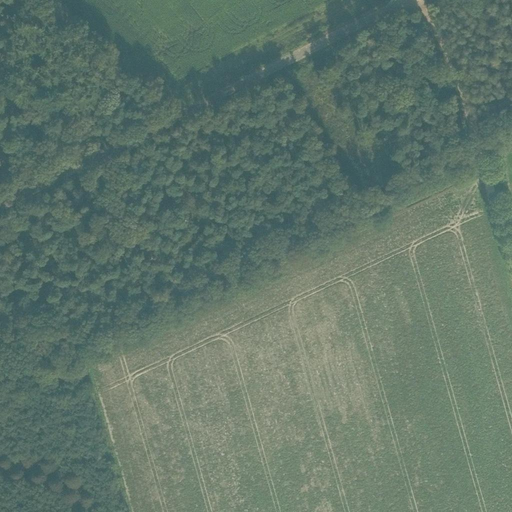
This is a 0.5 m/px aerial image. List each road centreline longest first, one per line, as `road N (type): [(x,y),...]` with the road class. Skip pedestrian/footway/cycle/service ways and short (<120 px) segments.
road 1 (unclassified): [(0,204),(400,0)]
road 2 (track): [(511,254),(459,70),(416,0)]
